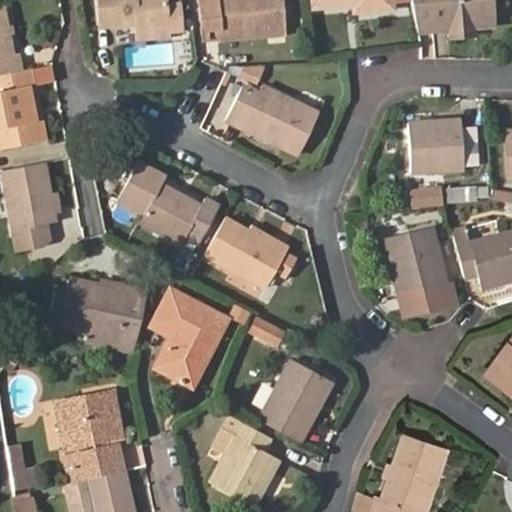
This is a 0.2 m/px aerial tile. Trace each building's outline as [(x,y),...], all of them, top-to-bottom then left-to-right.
[(0,0),(0,76),(24,72),(21,55),(14,56),(2,0),(0,0)] [(172,29),(173,33),(184,32),(181,4),(168,5),(167,0),(101,0),(103,29),(127,27),(126,20),(139,19),(140,26),(140,31),(172,29)] [(270,33),(270,39),(286,38),(283,0),(201,0),(204,38),(220,37),(270,33)] [(314,0),(315,7),(357,5),(357,11),(395,8),(394,0),(314,0)] [(411,0),(418,33),(447,30),(446,26),(472,24),(472,27),(492,26),(489,0),(411,0)] [(446,26),(447,30),(447,37),(473,35),(472,27),(472,24),(446,26)] [(173,38),(173,33),(172,29),(140,31),(141,40),(173,38)] [(220,43),(270,39),(270,33),(220,37),(220,43)] [(37,86),(34,70),(24,72),(0,76),(0,149),(47,141),(44,121),(36,122),(29,87),(37,86)] [(44,121),(37,86),(29,87),(36,122),(44,121)] [(242,92),(230,118),(245,126),(243,130),(276,144),(279,137),(303,148),(319,113),(262,87),(259,94),(257,99),(242,92)] [(243,88),(242,92),(257,99),(259,94),(243,88)] [(245,126),(230,118),(227,124),(243,130),(245,126)] [(410,123),(411,171),(463,169),(463,121),(410,123)] [(477,167),(477,130),(467,130),(466,166),(477,167)] [(300,154),(303,148),(279,137),(276,144),(300,154)] [(52,194),(47,164),(7,172),(18,230),(22,252),(46,248),(51,243),(51,242),(48,225),(58,223),(56,214),(52,194)] [(120,201),(145,214),(141,222),(183,246),(187,237),(200,244),(219,207),(205,200),(201,207),(162,185),(165,178),(139,164),(120,201)] [(414,210),(445,205),(441,183),(410,189),(414,210)] [(447,202),(478,201),(478,186),(446,187),(447,202)] [(492,200),(511,204),(511,191),(495,188),(492,200)] [(59,192),(52,194),(56,214),(63,212),(59,192)] [(254,234),(226,219),(207,255),(268,287),(286,252),(274,245),(277,241),(256,230),(254,234)] [(467,228),(454,231),(466,277),(479,275),(481,284),(511,277),(511,276),(511,234),(471,244),(467,228)] [(388,241),(400,299),(446,287),(434,230),(388,241)] [(511,283),(511,279),(511,277),(481,284),(483,291),(511,283)] [(136,356),(151,292),(128,287),(127,293),(102,287),(72,281),(69,294),(57,292),(53,312),(65,314),(62,329),(92,335),(118,341),(116,348),(115,352),(136,356)] [(127,293),(128,287),(104,282),(102,287),(127,293)] [(179,331),(176,337),(160,368),(190,383),(207,349),(212,353),(229,319),(173,291),(159,320),(179,331)] [(65,314),(53,312),(50,326),(62,329),(65,314)] [(281,350),(290,331),(256,315),(247,334),(281,350)] [(155,327),(176,337),(179,331),(159,320),(155,327)] [(90,343),(116,348),(118,341),(92,335),(90,343)] [(207,349),(190,383),(195,386),(212,353),(207,349)] [(511,349),(498,369),(511,380),(511,349)] [(295,365),(262,422),(296,441),(308,419),(312,422),(332,385),(295,365)] [(511,390),(511,380),(498,369),(493,376),(511,390)] [(59,405),(68,449),(122,436),(114,394),(59,405)] [(296,441),(300,444),(312,422),(308,419),(296,441)] [(246,422),(213,483),(253,508),(279,461),(264,452),(272,438),(246,422)] [(413,511),(414,511),(416,511),(433,511),(453,452),(413,438),(389,503),(385,501),(380,511),(413,511)] [(125,444),(128,464),(144,461),(141,441),(125,444)] [(8,445),(11,491),(37,489),(36,465),(25,466),(24,444),(8,445)] [(71,472),(74,485),(89,482),(125,473),(119,446),(93,452),(97,467),(71,472)] [(133,511),(125,473),(89,482),(95,511),(133,511)] [(35,511),(33,500),(15,503),(17,511),(35,511)]
